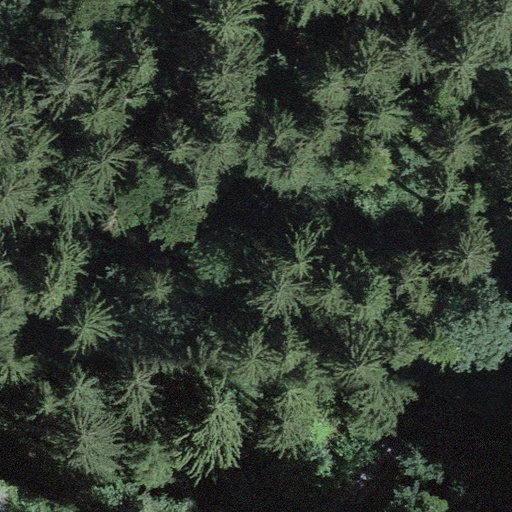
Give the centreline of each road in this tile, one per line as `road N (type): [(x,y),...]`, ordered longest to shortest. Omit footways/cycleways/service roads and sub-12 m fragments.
road 1 (track): [(511,240),(375,452),(317,511)]
road 2 (track): [(225,511),(0,469)]
